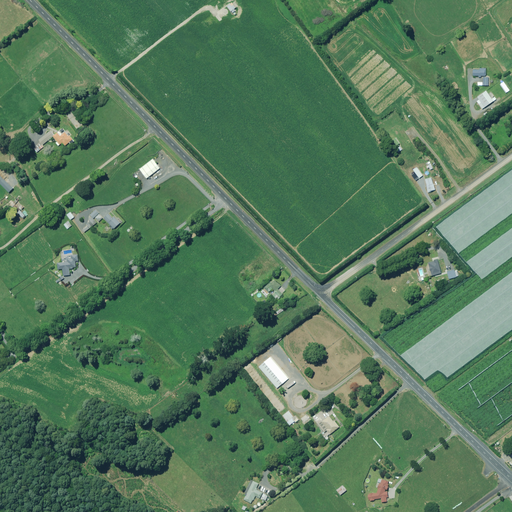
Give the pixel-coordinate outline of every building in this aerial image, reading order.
[(237,8),(233,3),(228,6),(232,11),(237,8)] [(486,69),(481,68),(481,69),(474,69),(474,76),(479,76),(479,77),(482,78),(482,76),(486,76),(486,69)] [(489,94),(487,91),(478,97),(482,103),(480,104),(483,109),(497,99),(492,92),(489,94)] [(44,145),(54,136),(50,131),(39,140),(41,142),(34,148),(38,153),(45,147),(44,145)] [(74,140),(67,131),(61,136),(59,133),(54,137),(60,145),(64,142),(66,145),(74,140)] [(404,150),(396,137),(391,140),(399,153),(404,150)] [(161,168),(154,159),(141,170),(148,179),(161,168)] [(436,190),(432,178),(426,180),(429,192),(436,190)] [(16,201),(11,207),(16,212),(21,206),(16,201)] [(97,210),(91,215),(91,216),(89,218),(91,220),(90,220),(91,221),(88,224),(89,226),(84,230),(85,232),(97,223),(94,219),(100,213),(97,210)] [(118,220),(114,216),(112,217),(110,214),(105,218),(111,225),(110,226),(113,229),(114,228),(115,229),(121,224),(118,220)] [(73,226),(69,221),(65,225),(68,229),(73,226)] [(70,269),(74,269),(74,268),(77,268),(76,261),(79,261),(78,255),(72,255),(72,259),(68,259),(68,262),(58,263),(59,270),(63,269),(64,276),(71,275),(70,269)] [(441,271),(438,259),(434,261),(429,263),(432,276),(441,274),(441,271)] [(457,277),(455,269),(448,271),(450,279),(457,277)] [(282,286),(275,280),(273,282),(272,281),(265,288),(269,293),(274,288),(276,291),(275,292),(280,297),(284,294),(279,289),(282,286)] [(285,310),(284,308),(272,316),(273,318),(285,310)] [(289,378),(271,357),(259,366),(277,388),(289,378)] [(294,417),(290,411),(284,416),(290,424),(294,421),(292,419),(294,417)] [(327,431),(329,432),(325,435),(327,437),(330,434),(331,435),(340,427),(336,421),(335,422),(330,416),(323,421),(318,414),(313,417),(325,432),(327,431)] [(375,494),(375,493),(370,494),(370,495),(368,495),(369,500),(371,500),(371,501),(375,501),(375,500),(382,499),(382,503),(388,502),(387,498),(390,497),(389,492),(386,492),(387,490),(388,490),(390,484),(389,484),(390,482),(383,479),(381,483),(380,483),(378,489),(379,489),(377,494),(375,494)] [(256,490),(259,484),(252,480),(246,493),(248,494),(244,500),(245,500),(250,502),(252,503),(254,500),(256,496),(260,498),(262,493),(256,490)] [(348,490),(344,485),(338,490),(341,495),(348,490)]
